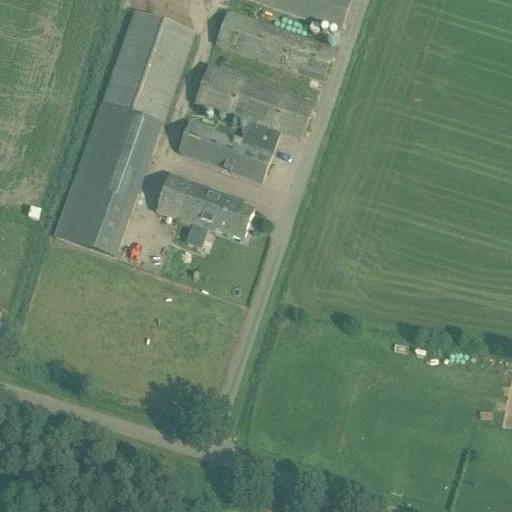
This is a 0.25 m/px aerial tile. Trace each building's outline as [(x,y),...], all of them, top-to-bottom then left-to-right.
[(254,0),(342,30),(352,0),(254,0)] [(196,36),(135,15),(57,241),(57,242),(114,263),(196,36)] [(322,84),(333,54),(228,17),(217,47),(322,84)] [(301,144),(314,107),(209,69),(195,107),(249,126),(243,144),(189,125),(178,156),(262,186),(274,156),(273,156),(280,137),(301,144)] [(244,242),(255,212),(224,201),(225,197),(170,177),(157,215),(212,235),(213,231),(244,242)] [(40,213),(31,210),(28,219),(37,222),(40,213)]
